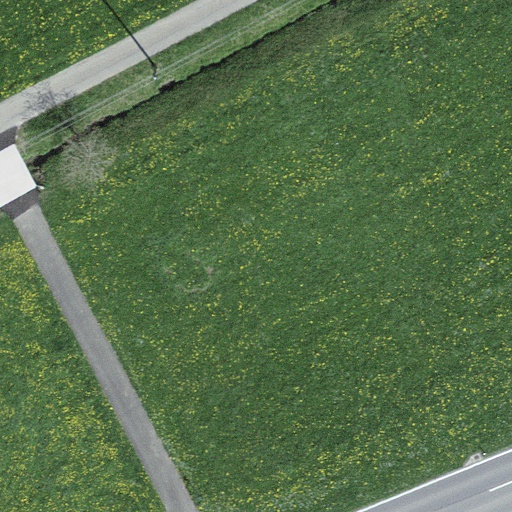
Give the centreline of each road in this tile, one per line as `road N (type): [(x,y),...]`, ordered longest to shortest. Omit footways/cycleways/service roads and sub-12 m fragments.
road 1 (track): [(181,511),(0,162)]
road 2 (unclassified): [(223,0),(0,117)]
